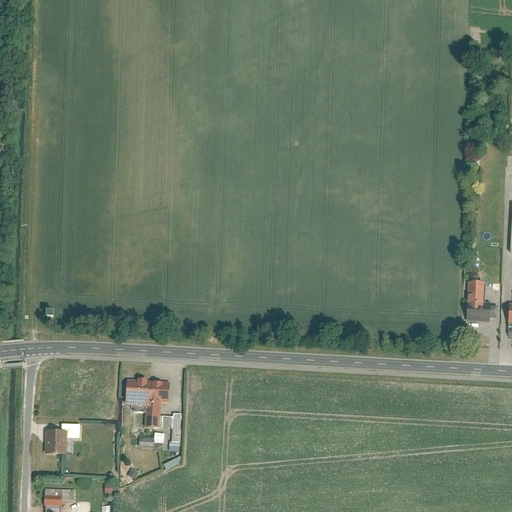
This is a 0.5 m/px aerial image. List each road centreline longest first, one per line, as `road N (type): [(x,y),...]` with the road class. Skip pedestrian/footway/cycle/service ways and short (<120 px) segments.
road 1 (tertiary): [(30,348),(511,370)]
road 2 (residential): [(26,511),(30,348)]
